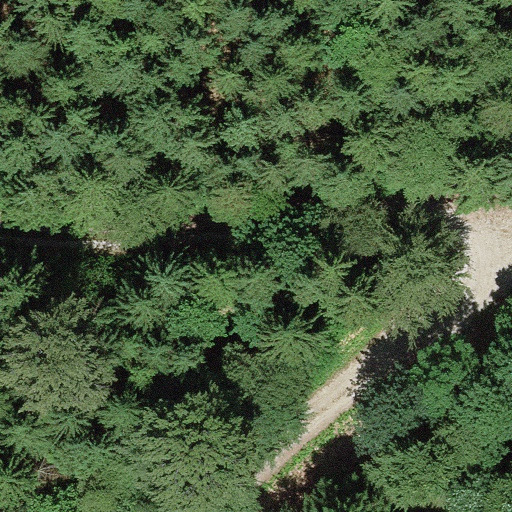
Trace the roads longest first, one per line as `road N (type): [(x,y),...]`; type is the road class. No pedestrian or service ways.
road 1 (track): [(0,223),(128,235),(418,204),(472,217),(485,238),(511,231)]
road 2 (track): [(212,511),(454,307),(479,268),(485,238)]
